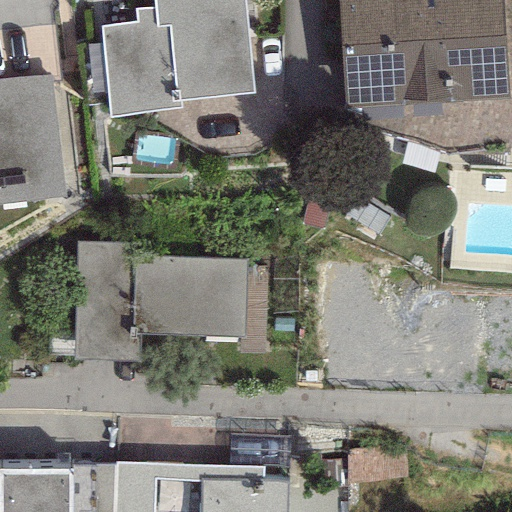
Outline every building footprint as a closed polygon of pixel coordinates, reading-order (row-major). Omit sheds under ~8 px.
[(242,0),(151,0),(152,8),(134,10),(135,22),(98,26),(108,117),(179,110),(178,101),(253,93),(242,0)] [(335,0),(343,106),(506,94),(499,0),(335,0)] [(0,206),(64,198),(49,75),(0,79),(0,206)] [(137,243),(74,242),(71,361),(136,362),(136,336),(237,338),(242,338),(244,267),(244,258),(136,255),(137,243)] [(265,267),(244,267),(242,338),(237,338),(237,355),(263,356),(265,267)] [(288,437),(227,435),(226,467),(260,468),(287,469),(288,437)] [(401,444),(344,450),(346,485),(404,478),(401,444)] [(152,511),(153,481),(199,482),(197,511),(285,511),(287,482),(259,481),(260,468),(226,467),(114,464),(113,467),(113,511),(152,511)] [(70,470),(0,470),(0,511),(113,511),(113,467),(70,467),(70,470)]
